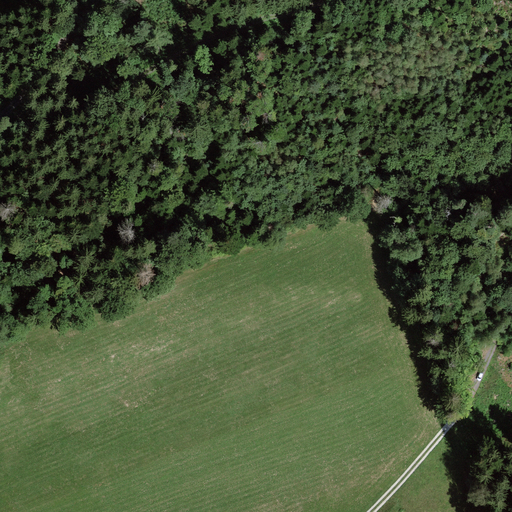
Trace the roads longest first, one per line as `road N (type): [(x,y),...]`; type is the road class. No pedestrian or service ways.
road 1 (track): [(367,511),(459,415),(493,364),(511,309)]
road 2 (track): [(0,124),(99,0)]
